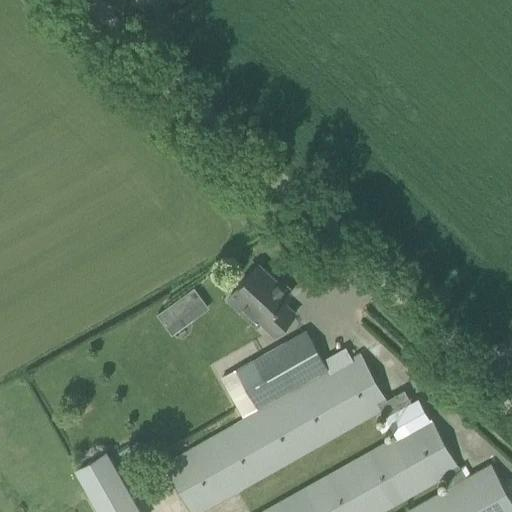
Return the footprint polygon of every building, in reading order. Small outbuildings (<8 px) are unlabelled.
[(132,0),(150,16),(164,0),(132,0)] [(255,318),(275,335),(296,313),(283,301),(290,293),(259,264),(226,299),(251,323),(255,318)] [(195,287),(171,304),(186,323),(209,307),(195,287)] [(306,331),(254,360),(221,378),(242,415),(327,368),(306,331)] [(398,435),(260,511),(378,511),(459,467),(431,417),(429,418),(418,398),(411,402),(404,389),(386,399),(361,353),(165,463),(191,511),(195,511),(382,408),(398,435)] [(140,511),(106,450),(75,467),(99,511),(140,511)] [(403,511),(511,511),(511,497),(493,462),(403,511)]
